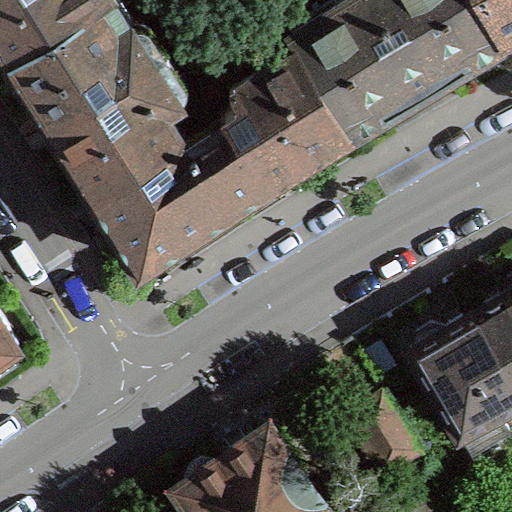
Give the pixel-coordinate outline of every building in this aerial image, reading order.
[(0,0),(0,41),(8,54),(93,0),(0,0)] [(49,123),(156,55),(121,0),(93,0),(8,54),(22,77),(29,88),(27,89),(49,123)] [(329,0),(289,24),(303,47),(350,128),(419,86),(504,35),(485,0),(329,0)] [(511,0),(485,0),(504,35),(511,30),(511,0)] [(223,104),(230,115),(269,177),(293,162),(306,154),(309,159),(345,136),(343,132),(350,128),(303,47),(281,60),(275,50),(231,77),(230,84),(237,96),(223,104)] [(167,103),(182,94),(156,55),(49,123),(70,157),(72,156),(74,159),(94,189),(185,132),(167,103)] [(230,115),(191,141),(185,132),(94,189),(109,214),(114,222),(109,225),(129,258),(135,254),(140,262),(147,256),(150,261),(195,231),(192,227),(237,198),(240,202),(265,186),(262,182),(269,177),(230,115)] [(475,306),(511,368),(511,271),(507,274),(503,290),(495,295),(475,306)] [(510,426),(498,406),(511,397),(511,368),(475,306),(457,317),(447,323),(431,319),(417,327),(413,343),(410,344),(460,428),(461,428),(473,448),(510,426)] [(0,362),(15,352),(13,342),(18,338),(0,309),(0,362)] [(348,411),(383,466),(421,442),(386,387),(348,411)] [(239,441),(215,458),(210,455),(205,454),(199,455),(194,457),(191,461),(188,466),(187,471),(187,476),(185,478),(184,477),(177,482),(182,489),(183,488),(199,511),(329,511),(271,427),(273,426),(268,419),(261,424),(262,426),(239,441)]
